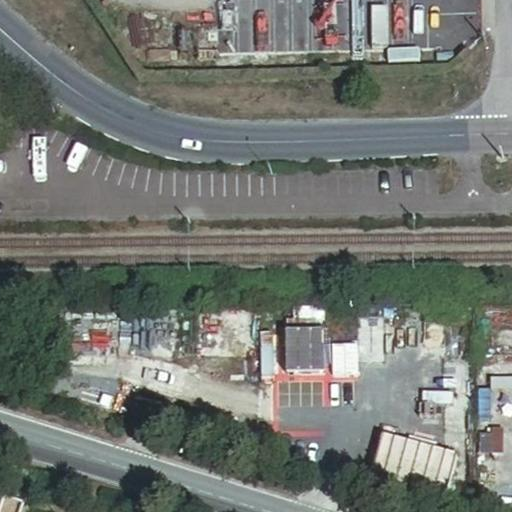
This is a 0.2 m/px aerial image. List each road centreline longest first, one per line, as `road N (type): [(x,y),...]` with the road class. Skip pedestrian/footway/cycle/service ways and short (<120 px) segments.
road 1 (unclassified): [(511,134),(182,139),(122,120),(81,96),(0,29)]
road 2 (unclassified): [(235,511),(0,440)]
